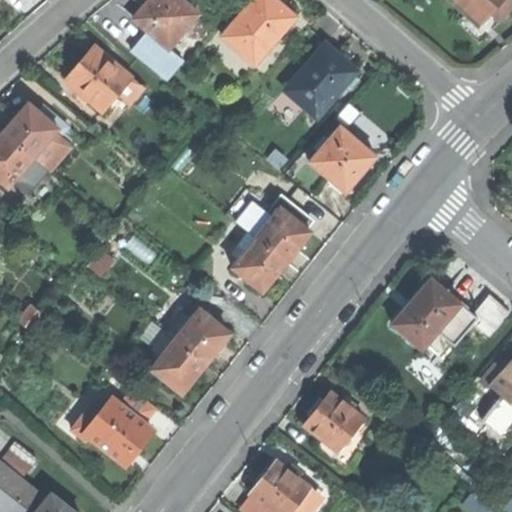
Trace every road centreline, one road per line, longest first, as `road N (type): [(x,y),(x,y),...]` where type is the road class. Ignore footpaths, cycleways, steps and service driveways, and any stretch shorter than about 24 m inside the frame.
road 1 (tertiary): [(418,185),(163,511)]
road 2 (residential): [(349,0),(479,119)]
road 3 (residential): [(418,185),(511,264)]
